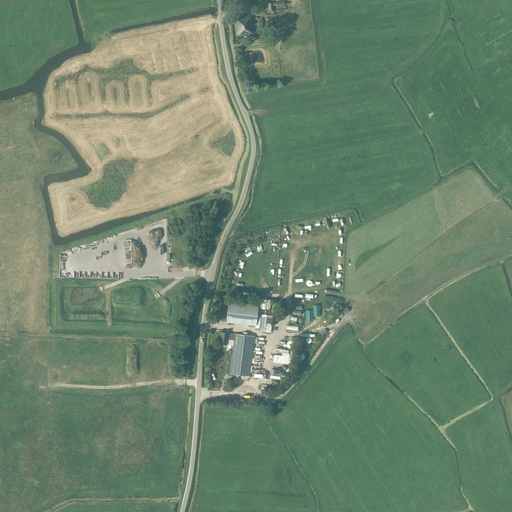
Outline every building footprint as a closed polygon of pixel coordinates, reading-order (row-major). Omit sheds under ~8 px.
[(273,5),(276,5),(276,8),(284,8),(284,1),(276,2),(268,3),(269,13),(274,13),(273,5)] [(240,19),(235,19),(237,35),(253,33),(251,17),(240,18),(240,19)] [(260,298),(259,308),(264,309),(264,312),(267,313),(267,309),(270,310),(271,300),(260,298)] [(228,302),(226,322),(256,326),(258,305),(228,302)] [(230,374),(250,376),(255,337),(234,334),(228,334),(228,333),(224,333),(221,332),(219,344),(227,345),(227,340),(234,340),(230,374)]
